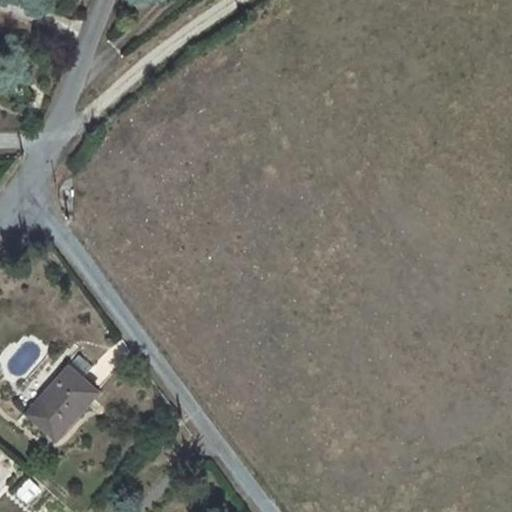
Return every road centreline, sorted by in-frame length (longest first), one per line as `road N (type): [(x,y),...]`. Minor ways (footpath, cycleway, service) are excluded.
road 1 (unclassified): [(262,511),(22,191)]
road 2 (track): [(55,115),(132,72),(231,0)]
road 3 (residential): [(22,191),(102,0)]
